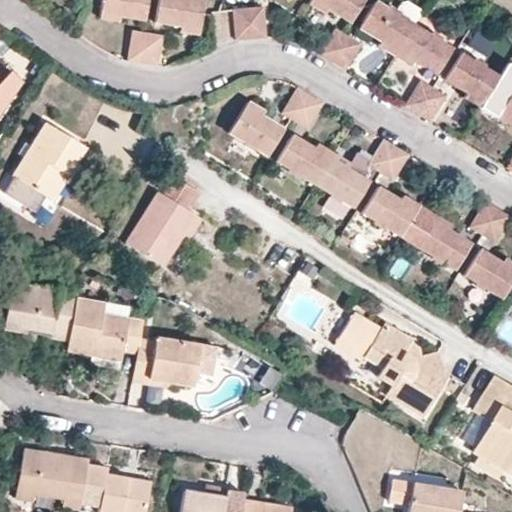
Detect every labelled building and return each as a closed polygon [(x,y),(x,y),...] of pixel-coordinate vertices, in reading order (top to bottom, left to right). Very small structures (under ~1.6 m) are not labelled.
[(138,12),(141,0),(95,0),(93,8),(111,12),(123,16),(124,8),(138,12)] [(190,32),(197,2),(188,0),(150,0),(147,13),(160,17),(158,25),(169,27),(190,32)] [(313,0),(306,0),(324,12),(326,9),(313,0)] [(350,16),(359,0),(313,0),(326,9),(335,13),(338,8),(350,16)] [(396,49),(412,22),(375,0),(372,0),(360,20),(371,27),(367,33),(377,39),(396,49)] [(93,8),(92,13),(109,18),(111,12),(93,8)] [(124,8),(123,16),(137,19),(138,12),(124,8)] [(244,39),(259,38),(257,8),(241,10),(244,39)] [(338,8),(335,13),(347,21),(350,16),(338,8)] [(241,10),(226,12),(229,41),(244,39),(241,10)] [(147,13),(145,22),(158,25),(160,17),(147,13)] [(367,33),(371,27),(360,20),(356,27),(367,33)] [(437,67),(450,46),(412,22),(396,49),(413,60),(421,65),(425,60),(437,67)] [(169,27),(168,33),(189,38),(190,32),(169,27)] [(138,31),(124,28),(117,56),(132,60),(138,31)] [(317,51),(331,60),(345,37),(331,28),(317,51)] [(152,35),(138,31),(132,60),(144,63),(152,35)] [(358,44),(345,37),(331,60),(344,68),(358,44)] [(394,54),(396,49),(377,39),(375,42),(394,54)] [(396,49),(394,54),(409,64),(413,60),(396,49)] [(482,102),(498,75),(460,51),(446,73),(457,80),(454,86),(464,92),(482,102)] [(425,60),(421,65),(434,73),(437,67),(425,60)] [(446,73),(442,78),(454,86),(457,80),(446,73)] [(431,89),(418,80),(404,104),(417,112),(431,89)] [(282,110),(297,119),(312,94),(296,85),(282,110)] [(444,97),(431,89),(417,112),(430,120),(444,97)] [(511,91),(500,113),(511,120),(511,91)] [(464,92),(461,95),(479,107),(482,102),(464,92)] [(297,119),(309,127),(324,102),(312,94),(297,119)] [(252,100),(248,104),(265,114),(267,109),(252,100)] [(248,104),(232,131),(269,155),(283,132),(272,125),(276,120),(265,114),(248,104)] [(511,120),(500,113),(497,117),(511,126),(511,120)] [(43,193),(45,195),(58,172),(63,174),(72,158),(81,143),(44,120),(29,145),(21,157),(1,192),(31,210),(43,193)] [(276,120),(272,125),(283,132),(286,127),(276,120)] [(295,132),(292,138),(302,144),(306,140),(295,132)] [(292,138),(278,159),(316,183),(332,156),(315,145),(306,140),(302,144),(292,138)] [(397,146),(385,139),(370,163),(382,171),(397,146)] [(29,145),(22,140),(14,153),(21,157),(29,145)] [(318,141),(315,145),(332,156),(334,151),(318,141)] [(410,155),(397,146),(382,171),(395,178),(410,155)] [(334,151),(332,156),(348,165),(351,161),(334,151)] [(368,185),(357,178),(360,172),(348,165),(332,156),(316,183),(354,207),(368,185)] [(45,195),(54,201),(77,162),(72,158),(63,174),(58,172),(45,195)] [(360,172),(357,178),(368,185),(371,179),(360,172)] [(188,209),(198,195),(170,177),(161,191),(188,209)] [(379,185),(376,190),(389,197),(392,192),(379,185)] [(191,212),(155,189),(122,240),(157,263),(179,231),(191,212)] [(376,190),(362,212),(401,236),(418,208),(402,198),(392,192),(389,197),(376,190)] [(405,194),(402,198),(418,208),(421,204),(405,194)] [(472,225),(483,232),(498,207),(486,200),(472,225)] [(483,232),(495,240),(511,215),(498,207),(483,232)] [(196,215),(191,212),(179,231),(184,234),(196,215)] [(438,213),(435,218),(451,227),(453,223),(438,213)] [(455,268),(468,246),(456,239),(460,233),(451,227),(435,218),(418,245),(455,268)] [(460,233),(456,239),(468,246),(472,240),(460,233)] [(482,246),(478,251),(490,258),(492,252),(482,246)] [(465,274),(502,296),(511,280),(511,264),(503,258),(492,252),(490,258),(478,251),(465,274)] [(511,258),(505,254),(503,258),(511,264),(511,258)] [(4,283),(0,313),(0,329),(63,340),(70,298),(71,294),(4,283)] [(63,340),(63,345),(91,350),(90,355),(116,359),(118,350),(123,317),(99,312),(100,303),(70,298),(63,340)] [(137,318),(123,317),(118,350),(131,353),(134,336),(137,318)] [(361,318),(344,344),(376,363),(370,373),(385,382),(380,389),(419,412),(436,382),(430,379),(438,366),(433,346),(419,350),(409,352),(400,347),(407,337),(409,333),(386,320),(374,325),(361,318)] [(145,382),(145,378),(174,383),(189,385),(192,366),(195,342),(153,336),(152,339),(134,336),(131,353),(128,379),(145,382)] [(407,337),(400,347),(409,352),(419,350),(417,342),(407,337)] [(192,366),(210,368),(213,345),(195,342),(192,366)] [(63,345),(62,350),(90,355),(91,350),(63,345)] [(90,355),(89,362),(115,367),(116,359),(90,355)] [(511,387),(494,377),(473,413),(488,423),(471,453),(509,476),(511,470),(511,387)] [(145,378),(145,382),(173,387),(174,383),(145,378)] [(29,503),(30,497),(60,502),(59,509),(74,511),(75,505),(77,489),(63,487),(66,466),(54,464),(55,456),(20,451),(12,500),(29,503)] [(55,456),(54,464),(66,466),(67,458),(55,456)] [(140,511),(145,483),(100,475),(101,468),(81,465),(77,489),(75,505),(93,508),(92,511),(140,511)] [(386,475),(382,500),(405,502),(403,511),(454,511),(459,486),(386,475)] [(199,486),(198,495),(221,499),(222,490),(199,486)] [(222,490),(221,499),(198,495),(177,491),(174,511),(235,511),(238,499),(239,493),(222,490)] [(254,511),(256,503),(238,499),(235,511),(254,511)] [(256,503),(254,511),(283,511),(284,508),(256,503)]
